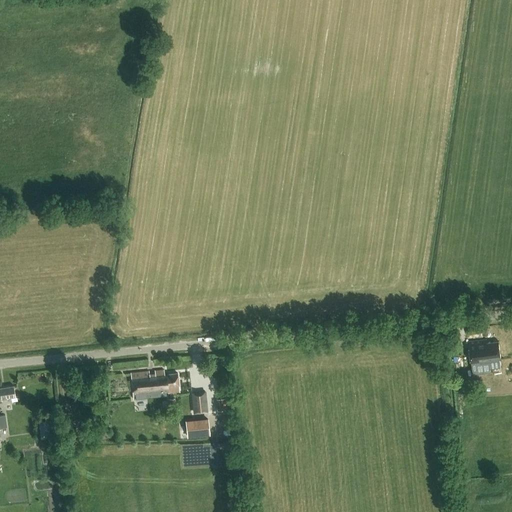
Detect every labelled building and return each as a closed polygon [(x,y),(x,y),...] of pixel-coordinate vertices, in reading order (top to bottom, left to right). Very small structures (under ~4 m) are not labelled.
[(501,359),(499,341),(487,343),(486,339),(468,342),(471,366),(490,364),(489,361),(501,359)] [(165,374),(164,369),(155,370),(155,372),(150,373),(149,370),(131,373),(133,398),(139,398),(139,395),(144,394),(144,397),(167,395),(167,394),(180,393),(178,373),(165,374)] [(7,397),(15,396),(14,385),(0,387),(0,399),(8,398),(7,397)] [(193,413),(207,412),(205,392),(191,393),(193,413)] [(232,408),(231,396),(220,397),(221,409),(232,408)] [(210,435),(208,418),(186,420),(187,437),(210,435)]
